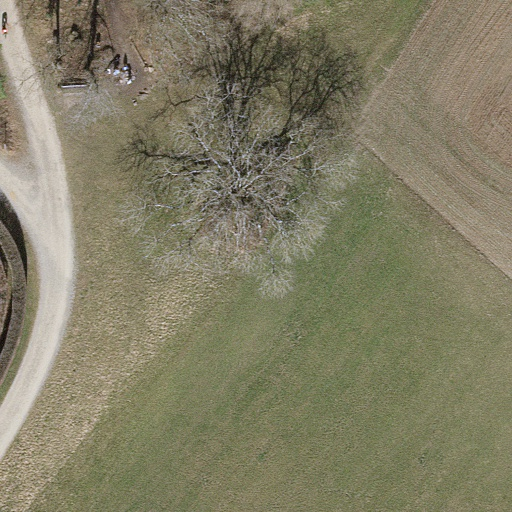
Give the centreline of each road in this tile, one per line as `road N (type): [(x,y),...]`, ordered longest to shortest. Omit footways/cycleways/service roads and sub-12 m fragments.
road 1 (track): [(53,228),(45,145),(11,0)]
road 2 (track): [(0,439),(42,349),(56,287),(53,228)]
